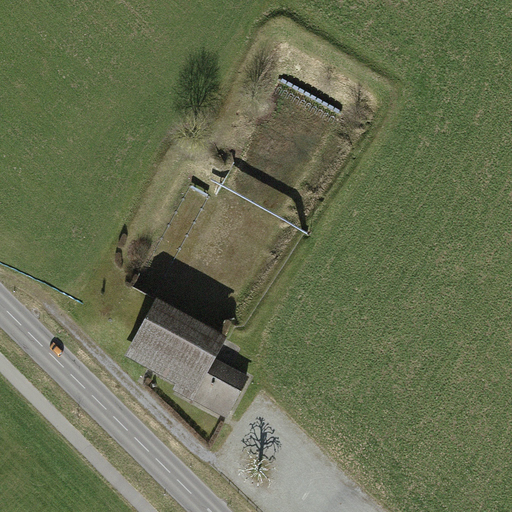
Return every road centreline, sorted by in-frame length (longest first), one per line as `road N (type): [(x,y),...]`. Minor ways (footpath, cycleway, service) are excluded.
road 1 (secondary): [(0,302),(211,511)]
road 2 (track): [(148,511),(0,361)]
